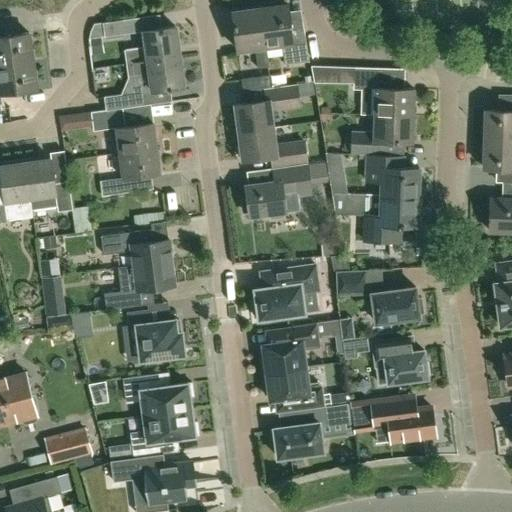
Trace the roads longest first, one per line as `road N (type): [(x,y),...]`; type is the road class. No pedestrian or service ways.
road 1 (residential): [(204,0),(214,94),(202,132),(250,511)]
road 2 (residential): [(491,505),(462,273)]
road 3 (residential): [(104,0),(70,23),(76,81),(32,130),(0,135)]
road 4 (residential): [(454,64),(335,45),(318,30),(313,0)]
road 5 (residential): [(449,220),(454,64)]
road 6 (residential): [(491,505),(420,502),(349,511)]
